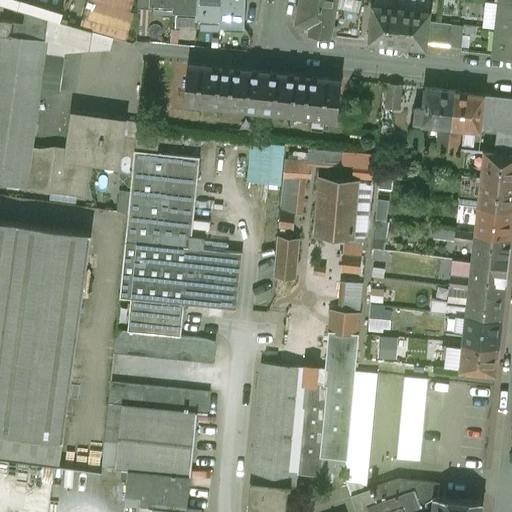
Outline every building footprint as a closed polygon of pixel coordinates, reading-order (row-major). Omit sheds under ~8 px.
[(148,0),(138,0),(138,8),(149,9),(150,3),(148,3),(148,0)] [(148,0),(148,3),(150,3),(171,4),(171,10),(196,11),(195,18),(219,19),(219,26),(243,27),(244,0),(148,0)] [(299,0),(295,22),(309,25),(308,33),(329,38),(336,0),(299,0)] [(511,5),(497,4),(494,29),(511,31),(511,5)] [(400,10),(372,7),(368,42),(396,45),(400,10)] [(428,13),(400,10),(396,45),(424,48),(424,43),(427,21),(428,13)] [(49,19),(25,11),(23,24),(0,20),(0,34),(46,41),(49,19)] [(439,23),(427,21),(424,43),(436,45),(439,23)] [(451,24),(439,23),(436,45),(449,46),(451,24)] [(511,31),(494,29),(491,55),(511,57),(511,31)] [(46,41),(0,34),(0,185),(27,189),(27,187),(32,148),(46,41)] [(264,71),(188,63),(184,103),(260,111),(264,71)] [(341,79),(264,71),(260,111),(337,119),(341,79)] [(401,86),(388,85),(386,108),(399,110),(401,86)] [(455,92),(425,88),(423,107),(417,107),(415,123),(422,123),(422,125),(442,126),(452,127),(455,92)] [(484,95),(455,92),(452,127),(461,128),(480,130),(480,129),(487,130),(489,114),(481,114),(484,95)] [(124,120),(71,113),(67,150),(65,161),(89,164),(115,168),(115,173),(117,173),(118,172),(122,139),(124,120)] [(452,127),(442,126),(440,148),(450,149),(452,127)] [(160,130),(138,127),(136,140),(135,151),(158,153),(160,130)] [(461,128),(452,127),(450,149),(459,149),(461,128)] [(136,140),(122,139),(118,172),(132,174),(135,151),(136,140)] [(56,151),(32,148),(27,187),(51,191),(56,151)] [(89,164),(65,161),(67,150),(57,148),(56,151),(51,191),(84,196),(89,164)] [(453,151),(437,149),(436,157),(452,159),(453,151)] [(158,153),(135,151),(132,174),(126,242),(137,242),(191,247),(200,158),(158,153)] [(511,154),(485,151),(482,179),(511,182),(511,154)] [(312,162),(286,160),(285,171),(284,178),(296,179),(296,176),(311,178),(312,162)] [(374,166),(356,164),(355,176),(373,178),(374,166)] [(358,181),(321,177),(315,234),(354,238),(358,181)] [(511,182),(482,179),(479,207),(511,210),(511,182)] [(511,223),(511,210),(479,207),(476,232),(476,233),(510,237),(511,223)] [(295,213),(282,211),(280,226),(293,228),(295,213)] [(93,235),(0,221),(0,433),(64,442),(93,235)] [(456,231),(447,230),(445,239),(455,240),(456,231)] [(510,237),(476,233),(476,232),(456,231),(455,240),(475,243),(473,261),(507,265),(510,237)] [(276,278),(301,278),(301,236),(277,235),(276,278)] [(362,239),(342,238),(341,270),(361,271),(362,239)] [(137,242),(126,242),(120,298),(131,299),(137,242)] [(191,247),(137,242),(131,299),(184,304),(236,309),(242,252),(191,247)] [(466,275),(468,258),(455,258),(454,274),(466,275)] [(507,265),(473,261),(471,278),(451,276),(450,286),(470,288),(504,292),(507,265)] [(341,308),(364,309),(364,281),(342,280),(341,308)] [(504,292),(470,288),(468,305),(448,304),(447,314),(467,316),(467,315),(501,319),(504,292)] [(184,304),(131,299),(128,330),(181,336),(184,304)] [(384,306),(372,305),(372,309),(370,327),(370,330),(372,331),(382,332),(382,327),(390,328),(392,311),(384,311),(384,310),(384,306)] [(501,319),(467,315),(467,316),(447,314),(445,328),(465,331),(464,342),(498,346),(501,319)] [(128,330),(116,329),(114,353),(213,363),(215,342),(207,338),(181,336),(128,330)] [(326,384),(305,382),(296,472),(321,475),(323,455),(346,458),(358,335),(331,332),(326,384)] [(498,346),(464,342),(461,370),(495,374),(498,346)] [(307,366),(263,362),(251,482),(290,486),(295,486),(296,472),(305,382),(307,366)] [(378,374),(355,371),(345,483),(367,485),(378,374)] [(427,379),(405,377),(398,458),(421,459),(427,379)] [(210,391),(111,381),(109,404),(122,405),(197,413),(208,414),(210,391)] [(122,405),(109,404),(102,466),(115,467),(122,405)] [(197,413),(122,405),(115,467),(115,468),(129,470),(191,476),(197,413)] [(191,476),(129,470),(125,503),(160,506),(187,509),(187,508),(191,476)] [(439,511),(439,496),(441,481),(400,478),(371,488),(377,503),(369,506),(371,511),(439,511)] [(290,486),(251,482),(247,511),(285,511),(288,488),(290,488),(290,486)] [(371,511),(369,506),(377,503),(371,488),(351,495),(356,511),(371,511)] [(439,511),(480,511),(481,500),(439,496),(439,511)] [(160,506),(125,503),(124,511),(153,511),(160,511),(160,506)]
